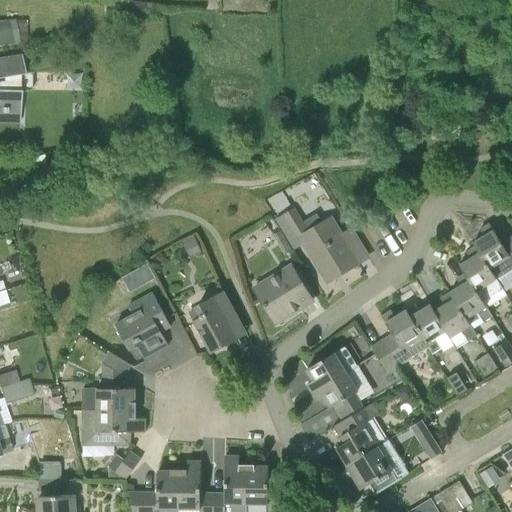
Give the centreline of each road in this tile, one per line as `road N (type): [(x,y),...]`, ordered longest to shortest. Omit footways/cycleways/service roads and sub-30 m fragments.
road 1 (residential): [(280,416),(269,387),(274,360),(397,270),(419,248),(435,204),(454,198),(511,205)]
road 2 (residential): [(280,416),(199,412),(162,390)]
